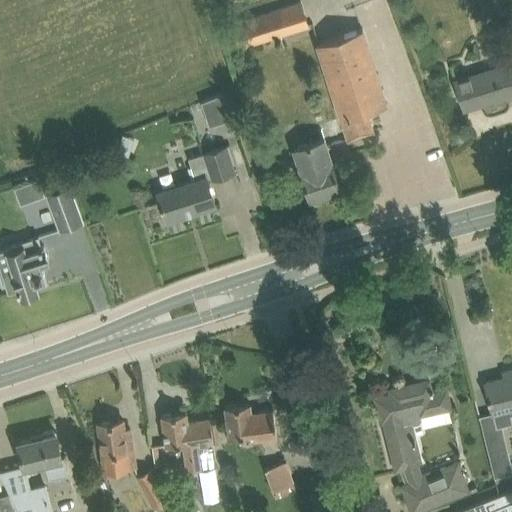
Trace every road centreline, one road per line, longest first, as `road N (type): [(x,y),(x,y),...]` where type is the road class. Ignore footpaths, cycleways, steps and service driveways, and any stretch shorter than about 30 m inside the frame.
road 1 (residential): [(345,511),(267,297)]
road 2 (primary): [(261,276),(171,306),(130,330)]
road 3 (primary): [(130,330),(267,297)]
road 4 (primary): [(130,330),(0,373)]
road 5 (primary): [(511,210),(382,247)]
road 6 (primary): [(267,297),(382,247)]
road 7 (primary): [(382,247),(261,276)]
